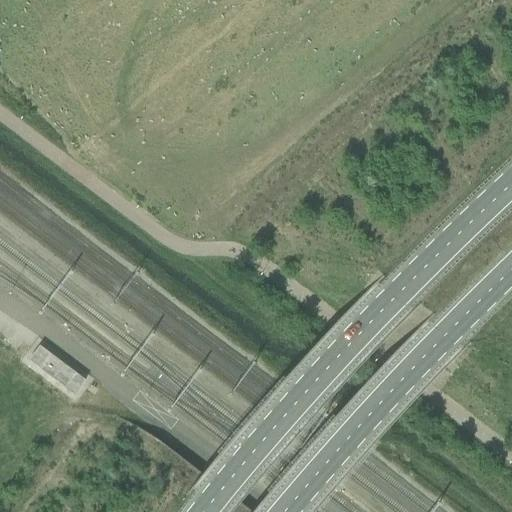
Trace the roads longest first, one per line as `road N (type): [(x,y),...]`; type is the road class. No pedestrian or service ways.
road 1 (primary): [(511,195),(400,303),(215,511)]
road 2 (primary): [(292,511),(327,463),(511,270)]
